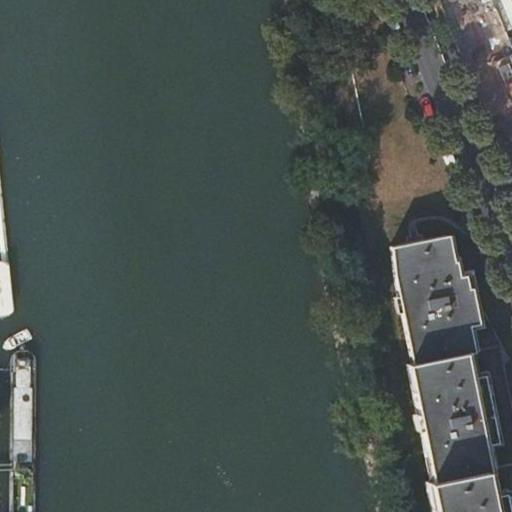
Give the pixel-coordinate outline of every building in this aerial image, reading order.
[(511,0),(437,0),(484,111),(505,163),(511,160),(511,0)] [(389,250),(389,278),(451,265),(446,238),(389,250)] [(389,278),(403,340),(468,327),(477,325),(469,291),(467,291),(464,279),(457,280),(454,265),(451,265),(389,278)] [(403,367),(409,394),(474,381),(469,355),(473,353),(468,327),(403,340),(408,366),(403,367)] [(409,394),(423,458),(488,444),(496,442),(492,422),(504,419),(503,412),(491,414),(483,379),(474,381),(409,394)] [(424,484),(429,511),(494,498),(488,471),(493,469),(488,444),(423,458),(428,482),(424,484)] [(429,511),(506,511),(503,495),(494,498),(429,511)]
